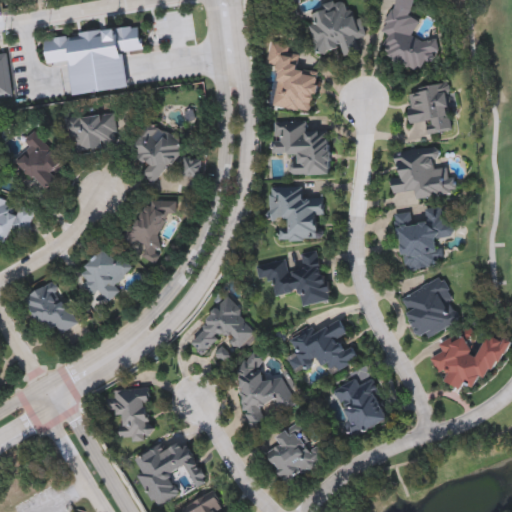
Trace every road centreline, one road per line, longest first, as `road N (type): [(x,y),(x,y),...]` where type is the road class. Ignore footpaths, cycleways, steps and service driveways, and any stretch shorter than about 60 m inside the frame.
road 1 (tertiary): [(0,441),(144,349),(223,257),(249,176),(239,0)]
road 2 (tertiary): [(218,0),(229,153),(203,248),(185,281),(133,331),(0,415)]
road 3 (residential): [(435,431),(368,270),(364,221),(377,100)]
road 4 (residential): [(311,511),(365,460),(473,417),(511,392)]
road 5 (tertiary): [(135,511),(70,398),(48,385)]
road 6 (tertiary): [(48,385),(52,410),(114,511)]
road 7 (residential): [(0,287),(81,230),(101,194)]
road 8 (residential): [(275,511),(246,482),(203,399)]
